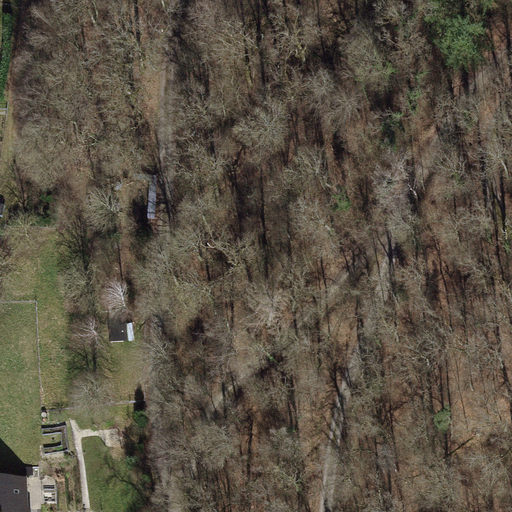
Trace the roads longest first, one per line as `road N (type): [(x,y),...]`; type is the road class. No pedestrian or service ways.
road 1 (track): [(166,511),(206,420),(394,213),(458,103),(511,55)]
road 2 (track): [(176,511),(157,426),(156,353),(180,0)]
road 3 (track): [(394,213),(387,280),(342,394),(326,511)]
road 4 (track): [(32,0),(6,215)]
road 5 (track): [(511,106),(494,151),(493,201),(511,234)]
